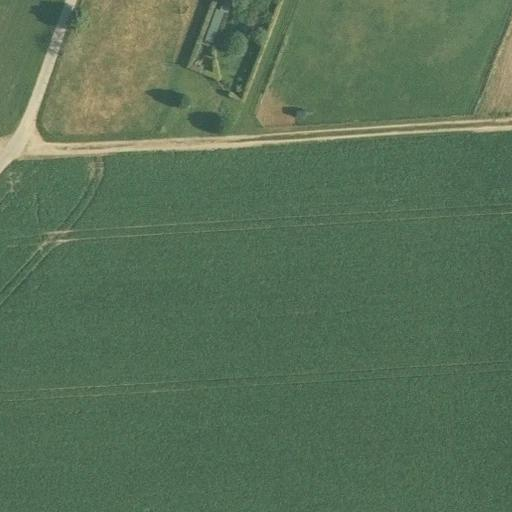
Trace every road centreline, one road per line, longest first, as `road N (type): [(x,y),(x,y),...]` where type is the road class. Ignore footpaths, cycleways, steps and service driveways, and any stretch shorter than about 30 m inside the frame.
road 1 (track): [(0,144),(63,150),(511,122)]
road 2 (unclassified): [(73,0),(29,118),(0,163)]
